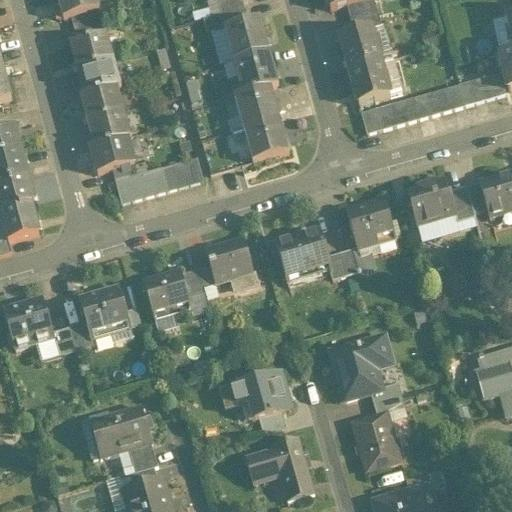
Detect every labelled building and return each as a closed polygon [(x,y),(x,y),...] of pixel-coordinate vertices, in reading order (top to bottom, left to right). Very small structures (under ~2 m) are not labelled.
[(97,0),(57,0),(64,24),(72,22),(101,14),(97,0)] [(241,0),(228,0),(218,3),(222,18),(245,11),(241,0)] [(360,0),(326,0),(331,15),(362,6),(360,0)] [(245,11),(222,18),(205,23),(209,38),(215,37),(215,36),(249,26),(245,11)] [(101,14),(72,22),(76,37),(105,29),(101,14)] [(379,18),(352,26),(355,37),(382,30),(379,18)] [(249,26),(215,36),(215,37),(224,69),(235,66),(270,56),(261,23),(249,26)] [(105,29),(76,37),(79,47),(108,39),(105,29)] [(355,37),(341,41),(350,76),(381,67),(393,64),(384,29),(382,30),(355,37)] [(79,47),(71,50),(78,75),(115,65),(108,39),(79,47)] [(330,74),(339,72),(334,48),(325,50),(330,74)] [(270,56),(235,66),(243,98),(244,99),(272,91),(272,92),(279,90),(270,56)] [(511,57),(500,60),(509,95),(511,94),(511,57)] [(115,65),(78,75),(85,100),(118,91),(118,92),(122,91),(115,65)] [(381,67),(350,76),(360,110),(391,101),(381,67)] [(3,69),(0,70),(0,106),(12,103),(12,102),(11,102),(2,70),(3,70),(3,69)] [(501,78),(460,89),(466,111),(507,99),(501,78)] [(460,89),(375,114),(381,135),(466,111),(460,89)] [(118,91),(85,100),(81,101),(88,127),(125,116),(118,92),(118,91)] [(272,91),(244,99),(243,98),(236,100),(245,134),(281,124),(272,92),(272,91)] [(375,114),(362,118),(368,139),(381,135),(375,114)] [(125,116),(88,127),(95,151),(95,152),(128,143),(132,142),(125,116)] [(281,124),(245,134),(254,167),(290,157),(281,124)] [(0,134),(0,162),(22,157),(16,130),(0,134)] [(128,143),(95,152),(95,151),(91,152),(99,179),(113,175),(135,169),(132,158),(140,156),(137,145),(133,146),(132,142),(128,143)] [(22,157),(0,162),(0,189),(28,182),(22,157)] [(198,162),(186,166),(192,189),(204,186),(198,162)] [(186,166),(174,169),(181,192),(192,189),(186,166)] [(135,169),(113,175),(116,185),(128,182),(138,179),(135,169)] [(174,169),(163,172),(168,196),(181,192),(174,169)] [(163,172),(151,176),(158,199),(168,196),(163,172)] [(151,176),(140,179),(146,202),(158,199),(151,176)] [(138,179),(128,182),(135,205),(146,202),(140,179),(138,179)] [(511,179),(480,189),(480,190),(487,215),(490,224),(511,217),(511,179)] [(28,182),(0,189),(0,210),(2,216),(31,208),(35,207),(28,182)] [(116,185),(123,208),(135,205),(128,182),(116,185)] [(447,186),(408,197),(418,231),(456,220),(450,198),(447,186)] [(480,190),(468,193),(474,215),(475,218),(487,215),(480,190)] [(468,193),(450,198),(456,220),(474,215),(468,193)] [(385,204),(364,210),(365,214),(348,219),(359,257),(380,250),(378,245),(396,240),(385,204)] [(31,208),(2,216),(9,244),(10,247),(39,238),(31,208)] [(321,235),(277,248),(287,283),(329,271),(331,270),(328,261),(321,235)] [(9,244),(0,246),(0,260),(13,257),(10,247),(9,244)] [(245,244),(206,256),(211,270),(216,290),(234,285),(237,295),(258,289),(245,244)] [(354,254),(340,258),(347,281),(361,277),(354,254)] [(347,281),(340,258),(328,261),(331,270),(329,271),(334,285),(347,281)] [(211,270),(199,274),(205,293),(216,290),(211,270)] [(199,274),(182,279),(189,303),(206,298),(205,293),(199,274)] [(457,275),(443,284),(453,300),(467,291),(457,275)] [(182,279),(165,284),(164,280),(144,286),(155,322),(172,317),(173,322),(193,317),(189,303),(182,279)] [(120,293),(99,299),(100,303),(82,308),(93,345),(114,339),(113,334),(130,329),(120,293)] [(44,303),(23,309),(24,312),(6,317),(17,355),(40,349),(39,344),(54,339),(44,303)] [(84,329),(71,333),(78,356),(91,352),(84,329)] [(71,333),(58,337),(64,360),(78,356),(71,333)] [(386,342),(332,357),(346,405),(371,398),(383,395),(382,393),(376,371),(393,366),(386,342)] [(511,354),(484,362),(484,361),(480,362),(480,363),(478,364),(482,375),(477,376),(485,406),(511,398),(511,354)] [(280,376),(231,390),(238,412),(251,409),(256,425),(260,424),(283,417),(291,415),(280,376)] [(399,388),(382,393),(383,395),(371,398),(375,409),(402,401),(399,388)] [(402,401),(375,409),(378,421),(388,418),(389,418),(406,413),(402,401)] [(143,412),(95,426),(106,463),(129,456),(153,450),(143,412)] [(283,417),(260,424),(265,441),(288,434),(283,417)] [(378,421),(353,428),(367,477),(403,467),(389,418),(388,418),(378,421)] [(299,443),(272,451),(273,455),(246,463),(255,491),(281,483),(288,507),(315,499),(299,443)] [(153,450),(129,456),(136,478),(156,472),(159,471),(153,450)] [(136,491),(159,484),(156,472),(136,478),(132,479),(136,491)] [(430,479),(407,486),(410,497),(429,491),(430,493),(434,491),(430,479)] [(136,491),(124,494),(129,511),(171,511),(163,483),(159,484),(136,491)] [(410,497),(375,507),(376,511),(435,511),(430,493),(429,491),(410,497)]
